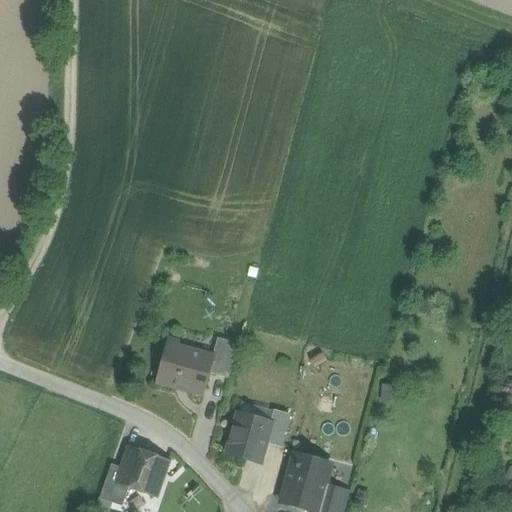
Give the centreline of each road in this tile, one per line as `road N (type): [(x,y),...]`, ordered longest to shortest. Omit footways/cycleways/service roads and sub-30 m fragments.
road 1 (track): [(0,334),(61,199),(71,0)]
road 2 (residential): [(0,367),(158,430),(238,503)]
